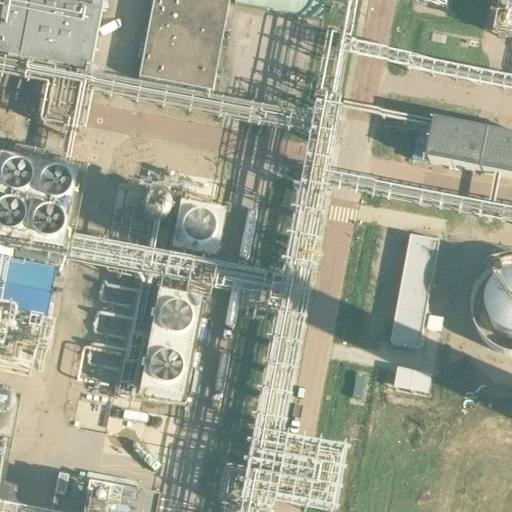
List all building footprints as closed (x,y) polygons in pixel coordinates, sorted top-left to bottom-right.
[(0,0),(0,57),(89,74),(102,0),(0,0)] [(155,0),(139,81),(211,96),(228,0),(155,0)] [(236,0),(234,10),(321,26),(325,0),(236,0)] [(511,0),(502,0),(500,11),(511,13),(511,0)] [(429,164),(511,180),(511,140),(437,126),(429,164)] [(0,173),(0,264),(51,274),(57,238),(67,185),(0,172),(0,173)] [(157,200),(154,200),(151,200),(150,200),(147,201),(146,202),(145,203),(143,205),(141,208),(141,209),(140,210),(140,213),(140,214),(140,216),(140,217),(141,218),(141,220),(142,221),(144,223),(146,226),(147,226),(150,227),(153,228),(154,228),(157,227),(158,227),(161,226),(163,225),(165,223),(166,221),(166,220),(167,219),(167,218),(168,216),(168,215),(168,213),(168,211),(167,210),(167,208),(166,206),(165,205),(164,204),(163,203),(161,202),(158,200),(157,200)] [(223,217),(177,208),(168,254),(214,263),(223,217)] [(394,347),(422,352),(442,244),(414,239),(394,347)] [(511,265),(509,266),(506,268),(503,270),(498,273),(495,276),(494,278),(492,280),(490,282),(489,285),(488,287),(487,289),(486,293),(485,297),(485,299),(485,302),(485,305),(485,308),(486,312),(487,316),(488,318),(489,321),(491,323),(492,325),(495,329),(496,330),(499,332),(502,335),(504,336),(506,338),(510,339),(511,339),(511,265)] [(0,267),(0,321),(39,329),(43,330),(53,277),(0,267)] [(116,395),(185,408),(204,304),(136,291),(116,395)] [(39,329),(0,321),(0,372),(29,378),(39,329)] [(398,376),(394,397),(430,403),(433,382),(398,376)] [(155,511),(158,499),(57,480),(50,511),(155,511)] [(0,511),(16,511),(17,508),(10,488),(0,486),(0,511)]
